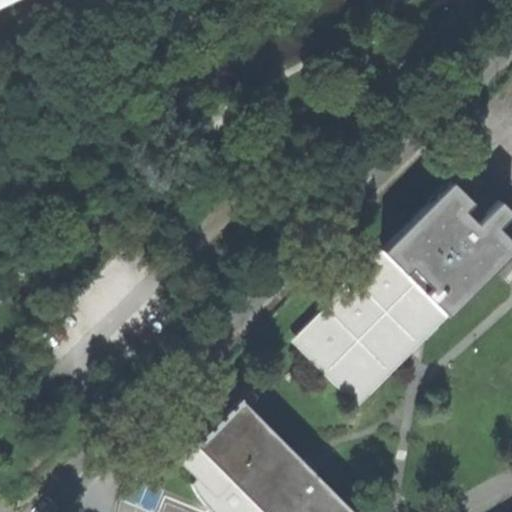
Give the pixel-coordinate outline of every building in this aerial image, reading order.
[(450,193),(462,206),(472,196),(460,184),(450,193)] [(480,223),(475,219),(462,206),(450,193),(356,286),(409,340),(417,347),(511,254),(493,236),(480,223)] [(485,209),(472,196),(462,206),(475,219),(485,209)] [(494,209),(480,223),(493,236),(507,222),(494,209)] [(383,365),(394,355),(409,340),(356,286),(352,291),(346,284),(320,309),(329,318),(294,352),(345,403),(383,365)] [(400,361),(394,355),(383,365),(389,371),(400,361)] [(179,464),(198,482),(213,467),(257,511),(337,511),(235,408),(179,464)] [(257,511),(213,467),(198,482),(191,489),(197,500),(205,511),(206,511),(214,506),(219,511),(257,511)]
